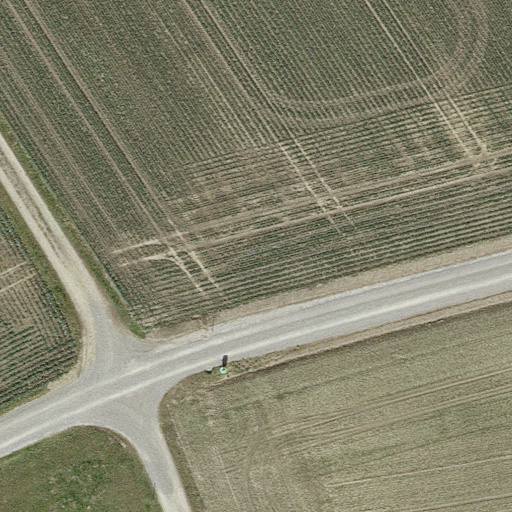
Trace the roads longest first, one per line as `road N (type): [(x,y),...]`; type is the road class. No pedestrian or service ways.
road 1 (track): [(511,272),(128,383),(0,451)]
road 2 (track): [(177,511),(128,383),(0,163)]
